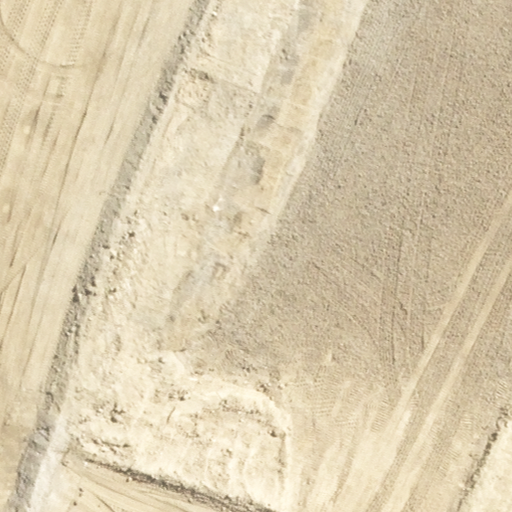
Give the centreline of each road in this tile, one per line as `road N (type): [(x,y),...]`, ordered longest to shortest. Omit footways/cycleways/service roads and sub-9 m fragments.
road 1 (trunk): [(179,0),(67,511)]
road 2 (trunk): [(0,431),(91,0)]
